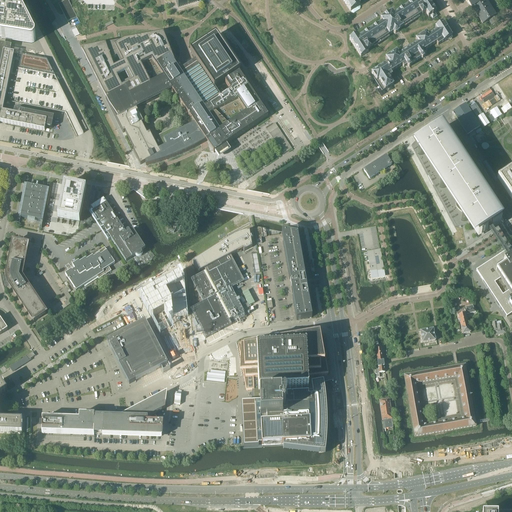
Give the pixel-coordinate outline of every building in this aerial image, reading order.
[(77,17),(69,2),(69,1),(68,0),(65,0),(58,3),(60,7),(64,15),(68,22),(77,17)] [(342,0),(343,1),(344,2),(347,6),(348,7),(350,11),(351,12),(352,13),(354,13),(360,9),(360,7),(360,6),(360,5),(356,0),(342,0)] [(357,34),(349,39),(361,57),(364,55),(369,52),(368,50),(371,48),(370,48),(373,46),(389,36),(392,33),(393,33),(394,34),(396,34),(399,32),(399,30),(400,29),(399,29),(403,26),(419,16),(422,14),(422,15),(426,13),(429,17),(430,16),(432,19),(436,17),(436,16),(434,13),(436,12),(428,0),(416,0),(394,15),(393,14),(393,13),(392,12),(380,19),(381,21),(382,22),(359,37),(358,36),(357,34)] [(489,0),(466,0),(467,0),(466,1),(471,9),(472,8),(482,24),(489,20),(492,24),(501,19),(489,0)] [(0,122),(1,122),(15,125),(39,130),(45,131),(45,127),(52,128),(54,117),(31,113),(14,109),(14,114),(7,113),(8,112),(9,111),(9,110),(8,110),(7,110),(4,112),(3,112),(4,105),(10,74),(14,57),(21,58),(21,59),(19,68),(55,75),(54,73),(47,60),(37,58),(22,55),(21,56),(14,54),(10,53),(12,46),(10,46),(11,40),(31,43),(31,44),(32,43),(33,43),(34,43),(35,42),(35,41),(36,40),(36,39),(36,38),(35,38),(30,27),(22,11),(6,9),(0,7),(0,38),(2,39),(6,40),(5,45),(0,44),(0,46),(0,122)] [(371,73),(373,75),(375,78),(374,79),(382,92),(385,90),(393,85),(394,84),(389,77),(392,75),(390,72),(395,69),(396,69),(397,68),(402,65),(404,68),(404,67),(407,66),(407,67),(409,67),(410,67),(411,66),(411,65),(411,64),(421,58),(423,59),(424,58),(424,56),(424,55),(426,53),(427,53),(425,50),(436,43),(438,45),(444,42),(447,40),(452,36),(443,23),(442,23),(435,28),(437,31),(429,36),(427,34),(426,32),(415,40),(416,41),(417,43),(399,55),(397,53),(396,52),(385,59),(386,60),(387,62),(387,63),(379,68),(371,73)] [(176,66),(175,65),(163,34),(124,41),(118,43),(117,43),(116,43),(95,47),(82,50),(81,50),(86,58),(96,79),(98,83),(99,85),(106,99),(123,133),(125,132),(127,135),(134,150),(133,150),(140,165),(145,163),(146,164),(146,165),(146,166),(150,165),(153,164),(157,163),(161,162),(164,161),(167,160),(170,159),(174,157),(177,156),(181,155),(184,153),(187,152),(191,150),(194,148),(197,147),(200,145),(206,141),(209,146),(213,152),(214,153),(215,152),(219,159),(231,151),(227,144),(229,143),(259,123),(268,117),(239,73),(240,72),(216,35),(190,53),(192,56),(195,60),(195,61),(188,66),(188,65),(187,65),(186,65),(185,65),(185,66),(185,67),(180,71),(179,71),(177,67),(176,66)] [(507,102),(497,108),(502,116),(511,109),(507,102)] [(479,124),(467,106),(461,111),(459,108),(454,112),(456,114),(467,132),(479,124)] [(502,116),(497,108),(490,113),(494,120),(502,116)] [(72,110),(66,113),(71,125),(78,122),(72,110)] [(292,149),(275,123),(272,126),(270,127),(267,129),(273,139),(283,154),(292,149)] [(417,140),(412,146),(436,192),(455,227),(470,224),(471,224),(471,225),(478,236),(488,230),(491,228),(500,222),(440,130),(436,133),(434,134),(433,134),(427,136),(424,134),(424,133),(417,140)] [(392,165),(386,156),(364,171),(369,179),(392,165)] [(485,161),(483,162),(496,182),(499,180),(494,174),(485,161)] [(511,171),(499,180),(509,195),(507,196),(506,197),(509,202),(510,201),(511,200),(511,171)] [(27,185),(28,183),(28,178),(26,178),(17,224),(19,224),(21,217),(41,221),(39,228),(42,229),(51,183),(48,182),(47,189),(38,187),(39,184),(37,183),(36,187),(27,185)] [(78,231),(81,217),(82,211),(86,190),(53,183),(49,202),(44,232),(69,236),(78,231)] [(104,199),(90,207),(92,210),(93,212),(126,262),(136,255),(136,256),(137,256),(138,256),(139,256),(140,256),(141,256),(141,255),(141,254),(142,254),(142,253),(141,252),(141,251),(142,251),(145,249),(133,230),(129,232),(126,234),(106,203),(104,199)] [(172,219),(167,230),(174,233),(179,222),(172,219)] [(267,237),(266,234),(265,229),(257,227),(257,228),(254,229),(257,244),(262,243),(261,238),(267,237)] [(501,249),(503,253),(506,251),(503,247),(496,237),(493,232),(491,228),(488,230),(490,234),(493,239),(501,249)] [(288,233),(282,232),(282,233),(282,234),(283,240),(290,280),(292,293),(297,321),(303,319),(312,318),(312,317),(311,314),(310,307),(311,307),(307,282),(306,281),(306,280),(298,230),(288,232),(288,233)] [(230,239),(192,263),(199,273),(203,270),(204,272),(191,279),(203,303),(190,309),(206,338),(232,325),(233,324),(247,317),(232,288),(244,282),(231,256),(239,252),(240,252),(241,252),(241,251),(241,250),(243,250),(244,252),(252,247),(249,232),(250,232),(250,231),(246,232),(242,233),(239,234),(235,236),(233,237),(232,236),(229,238),(230,239)] [(23,272),(28,245),(13,242),(7,275),(7,280),(9,286),(33,322),(46,314),(25,282),(26,282),(27,277),(26,277),(26,276),(24,272),(23,272)] [(511,247),(506,251),(503,253),(476,271),(497,303),(505,315),(506,317),(511,313),(511,247)] [(79,289),(92,280),(99,276),(101,278),(105,275),(111,271),(109,268),(115,264),(105,248),(87,260),(86,259),(80,262),(79,261),(75,263),(72,265),(75,270),(72,271),(72,270),(65,274),(76,291),(79,289)] [(380,253),(368,255),(372,275),(383,273),(380,253)] [(260,273),(257,254),(252,254),(255,274),(260,273)] [(152,289),(139,297),(173,360),(192,350),(184,277),(180,271),(177,273),(178,275),(152,289)] [(65,288),(61,290),(68,300),(64,303),(67,307),(71,304),(70,303),(73,301),(65,288)] [(456,313),(459,323),(462,331),(461,331),(462,331),(462,334),(470,333),(467,320),(467,319),(466,315),(476,312),(474,308),(473,306),(469,307),(469,306),(466,307),(460,309),(459,310),(458,308),(455,308),(456,313)] [(112,339),(107,341),(129,384),(168,364),(145,321),(112,338),(112,339)] [(495,322),(492,323),(493,329),(494,331),(495,331),(496,335),(506,334),(505,329),(503,329),(503,327),(502,327),(501,321),(497,322),(495,322)] [(435,341),(433,329),(420,331),(422,343),(435,341)] [(319,332),(238,346),(246,391),(251,391),(252,394),(252,402),(242,403),(244,447),(258,446),(258,445),(262,445),(283,444),(283,448),(326,453),(327,441),(327,432),(327,420),(326,405),(326,401),(325,394),(324,382),(316,384),(315,381),(315,377),(321,376),(319,332)] [(376,336),(374,337),(370,337),(370,338),(371,349),(371,350),(376,349),(378,349),(376,336)] [(84,343),(58,359),(60,361),(61,363),(86,347),(85,345),(84,343)] [(381,348),(378,349),(376,349),(377,358),(376,358),(376,360),(377,360),(378,369),(374,370),(375,374),(375,378),(379,377),(379,373),(385,372),(381,348)] [(29,360),(26,357),(10,367),(13,372),(29,362),(29,360)] [(404,376),(414,437),(435,433),(476,426),(465,365),(462,366),(461,366),(458,366),(456,366),(455,367),(433,371),(414,374),(404,376)] [(0,380),(0,432),(22,433),(22,420),(0,419),(0,396),(7,392),(0,380)] [(149,417),(154,415),(160,412),(157,405),(166,400),(167,392),(117,418),(103,417),(102,435),(102,436),(162,438),(162,431),(163,423),(149,423),(149,417)] [(381,411),(390,409),(389,399),(379,401),(381,411)] [(165,409),(166,403),(166,402),(166,400),(157,405),(160,412),(163,410),(165,409)] [(392,419),(390,409),(381,411),(382,421),(383,420),(385,429),(393,428),(391,419),(392,419)] [(94,435),(94,421),(101,421),(101,416),(79,415),(79,420),(42,419),(42,434),(94,435)]
